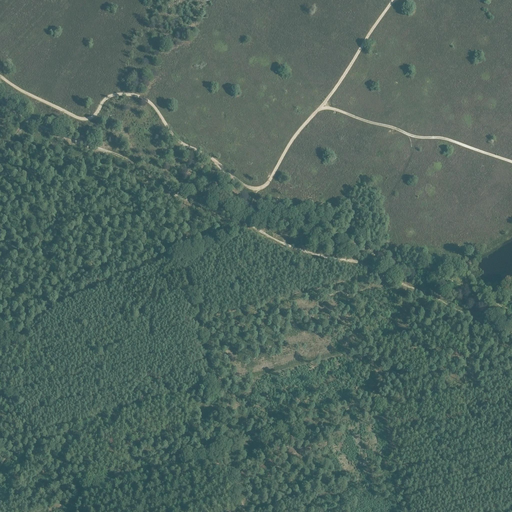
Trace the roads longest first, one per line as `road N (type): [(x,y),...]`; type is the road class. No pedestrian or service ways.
road 1 (track): [(383,274),(280,242),(174,195),(121,155),(37,125),(0,100)]
road 2 (track): [(0,352),(49,307),(238,228),(256,189)]
road 3 (track): [(256,189),(176,139),(143,98),(107,96),(85,119),(0,75)]
road 4 (track): [(179,252),(243,511)]
road 5 (track): [(383,274),(511,331)]
road 6 (track): [(321,106),(393,0)]
